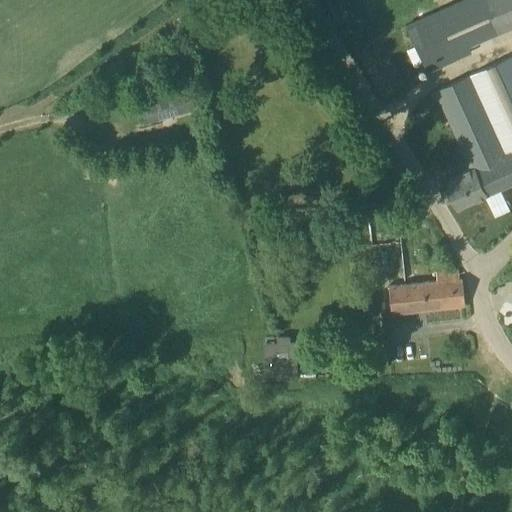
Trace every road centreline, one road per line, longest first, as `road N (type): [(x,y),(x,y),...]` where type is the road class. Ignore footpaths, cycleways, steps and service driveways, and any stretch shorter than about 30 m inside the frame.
road 1 (unclassified): [(511,362),(458,244),(309,0)]
road 2 (track): [(457,511),(500,349)]
